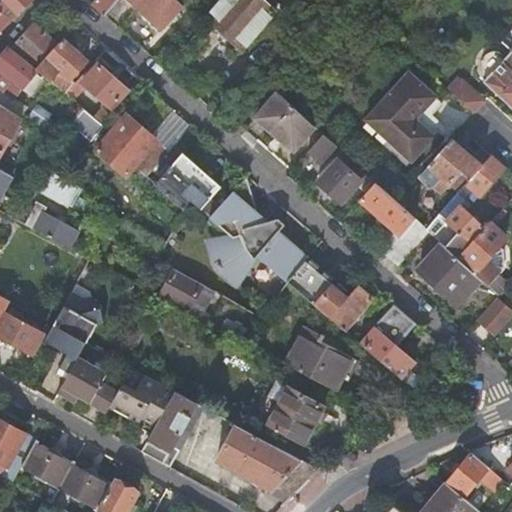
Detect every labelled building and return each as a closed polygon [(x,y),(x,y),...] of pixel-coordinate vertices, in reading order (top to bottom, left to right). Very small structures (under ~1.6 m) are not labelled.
[(0,0),(0,33),(34,0),(0,0)] [(100,10),(106,16),(119,0),(99,0),(94,5),(100,10)] [(162,30),(184,7),(176,0),(130,0),(143,12),(162,30)] [(274,6),(271,9),(261,0),(228,0),(210,19),(243,51),(281,12),(274,6)] [(35,24),(14,50),(37,70),(59,45),(47,35),(35,24)] [(59,45),(37,70),(66,94),(80,80),(82,77),(78,74),(88,62),(76,51),(63,40),(59,45)] [(10,49),(0,61),(0,67),(1,68),(0,68),(0,87),(1,88),(15,100),(36,72),(10,49)] [(511,54),(509,51),(482,82),(511,108),(511,54)] [(99,65),(96,62),(82,77),(80,80),(83,82),(99,65)] [(80,80),(66,94),(71,99),(85,84),(112,109),(128,91),(114,78),(99,65),(83,82),(80,80)] [(225,121),(233,128),(271,85),(261,76),(255,71),(217,114),(225,121)] [(425,108),(436,99),(411,75),(368,121),(412,162),(445,126),(439,120),(433,115),(425,108)] [(453,93),(475,114),(485,101),(464,82),(453,93)] [(1,88),(0,90),(0,104),(8,110),(15,100),(1,88)] [(313,124),(280,94),(259,119),(277,135),(295,151),(317,128),(313,124)] [(444,106),(436,99),(425,108),(433,115),(444,106)] [(8,110),(0,104),(0,156),(2,153),(23,119),(8,110)] [(105,127),(113,118),(103,110),(95,119),(105,127)] [(162,145),(170,152),(193,126),(186,120),(175,110),(152,137),(162,145)] [(146,177),(170,152),(162,145),(152,137),(141,127),(128,116),(97,152),(126,176),(134,168),(146,177)] [(326,136),(310,154),(322,165),(338,147),(332,142),(326,136)] [(459,192),(490,155),(482,148),(478,153),(473,158),(453,140),(423,175),(444,195),(452,186),(459,192)] [(497,162),(490,155),(459,192),(458,193),(464,199),(467,195),(475,201),(504,168),(497,162)] [(163,177),(190,200),(204,212),(221,189),(202,172),(184,156),(163,177)] [(342,204),(362,183),(339,162),(320,183),(331,194),(342,204)] [(0,202),(15,177),(0,168),(0,202)] [(260,259),(290,284),(296,277),(307,263),(311,258),(282,232),(288,226),(281,219),(269,222),(263,217),(258,212),(249,176),(214,215),(223,223),(229,221),(233,238),(211,243),(212,247),(219,263),(217,264),(222,272),(224,270),(227,274),(237,285),(260,259)] [(155,184),(185,209),(190,200),(163,177),(155,184)] [(368,184),(373,188),(377,183),(372,179),(368,184)] [(411,228),(417,221),(399,204),(377,183),(373,188),(361,200),(380,218),(386,223),(394,231),(402,238),(411,228)] [(464,199),(458,193),(437,219),(448,229),(446,232),(454,240),(459,234),(444,220),(458,204),(466,211),(475,201),(467,195),(464,199)] [(38,203),(26,225),(70,248),(79,233),(67,226),(68,224),(59,219),(58,221),(45,214),(48,208),(38,203)] [(448,229),(437,219),(427,230),(430,232),(444,245),(458,259),(485,228),(489,224),(490,222),(478,212),(472,217),(466,211),(458,204),(444,220),(459,234),(454,240),(446,232),(448,229)] [(430,232),(427,230),(417,221),(411,228),(402,238),(387,255),(399,266),(423,239),(430,232)] [(485,228),(458,259),(481,280),(487,286),(498,274),(503,268),(504,250),(500,246),(505,239),(497,232),(489,224),(485,228)] [(481,280),(458,259),(444,245),(432,258),(420,271),(457,306),(462,300),(459,297),(469,286),(473,289),(481,280)] [(313,260),(309,265),(318,272),(321,268),(313,260)] [(296,277),(290,284),(330,319),(349,298),(347,296),(338,289),(335,286),(332,284),(323,276),(318,272),(309,265),(307,263),(296,277)] [(176,270),(170,266),(165,275),(171,278),(176,270)] [(204,285),(176,270),(171,278),(161,297),(209,323),(214,314),(193,304),(204,285)] [(326,272),(323,276),(332,284),(335,280),(326,272)] [(510,285),(498,274),(487,286),(499,296),(510,285)] [(349,298),(330,319),(345,332),(381,292),(373,285),(366,278),(349,298)] [(93,330),(94,331),(97,325),(105,323),(101,309),(99,310),(97,303),(94,304),(91,292),(77,285),(65,307),(62,313),(93,330)] [(341,285),(338,289),(347,296),(350,293),(341,285)] [(9,302),(0,296),(0,336),(33,354),(43,334),(3,313),(9,302)] [(511,315),(511,310),(498,297),(477,320),(494,335),(511,315)] [(396,305),(360,345),(403,381),(417,365),(395,346),(408,331),(411,334),(415,329),(419,325),(396,305)] [(93,330),(62,313),(61,312),(54,326),(45,341),(45,342),(68,354),(60,368),(69,373),(81,353),(86,343),(93,330)] [(227,322),(214,314),(209,323),(223,331),(227,322)] [(227,322),(223,331),(241,341),(247,331),(228,321),(227,322)] [(308,329),(288,366),(336,391),(345,375),(354,358),(324,342),(328,336),(324,334),(323,336),(308,329)] [(132,368),(120,361),(102,352),(93,367),(83,362),(86,356),(81,353),(69,373),(58,394),(75,403),(78,397),(107,413),(110,408),(113,403),(132,368)] [(175,391),(132,368),(113,403),(110,408),(140,424),(142,418),(156,426),(160,419),(175,391)] [(281,405),(289,390),(278,383),(269,399),(281,405)] [(270,426),(306,445),(316,425),(325,408),(290,389),(289,390),(281,405),(270,426)] [(204,407),(175,391),(160,419),(156,426),(142,452),(170,468),(204,407)] [(35,441),(36,440),(0,421),(0,484),(3,487),(8,479),(13,482),(21,468),(26,460),(35,441)] [(293,496),(319,469),(237,425),(216,461),(271,491),(276,488),(293,496)] [(59,490),(75,463),(62,455),(62,454),(62,453),(61,452),(61,451),(60,450),(59,449),(58,449),(57,449),(57,448),(56,448),(55,448),(54,448),(53,448),(52,448),(51,448),(51,449),(50,449),(42,444),(42,445),(35,441),(26,460),(21,468),(34,476),(34,477),(45,484),(45,482),(59,490)] [(460,469),(447,485),(464,499),(481,478),(494,490),(503,481),(489,468),(473,454),(460,469)] [(102,503),(112,485),(107,482),(107,481),(99,476),(99,475),(99,474),(98,473),(98,472),(97,471),(96,471),(96,470),(95,470),(94,470),(94,469),(93,469),(92,469),(91,469),(90,469),(90,468),(89,468),(88,468),(88,469),(87,469),(75,463),(59,490),(72,498),(72,499),(82,505),(83,504),(97,511),(99,509),(102,503)] [(127,511),(139,493),(115,480),(112,485),(102,503),(99,509),(97,511),(127,511)] [(479,511),(464,499),(447,485),(436,498),(425,511),(479,511)]
